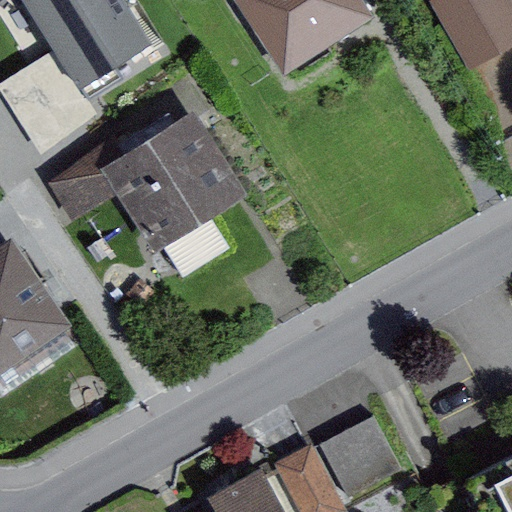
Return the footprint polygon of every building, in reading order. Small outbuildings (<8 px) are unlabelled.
[(98,0),(0,0),(0,51),(10,66),(102,5),(98,0)] [(362,0),(232,0),(290,80),(376,19),(362,0)] [(511,3),(510,0),(432,0),(429,2),(469,76),(511,52),(511,3)] [(178,123),(53,200),(75,233),(112,210),(160,282),(250,232),(178,123)] [(0,398),(75,344),(13,259),(0,268),(0,398)] [(373,415),(344,430),(373,484),(402,468),(373,415)] [(344,430),(320,443),(349,496),(373,484),(344,430)] [(309,450),(282,465),(307,511),(340,511),(342,511),(309,450)] [(511,511),(511,454),(466,479),(483,511),(511,511)] [(282,511),(277,502),(283,499),(267,471),(218,499),(225,511),(282,511)]
